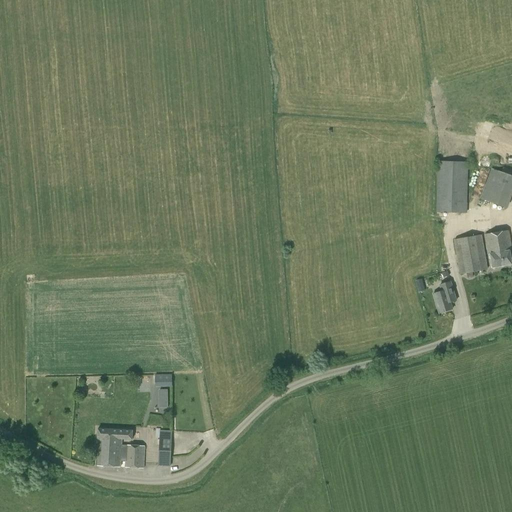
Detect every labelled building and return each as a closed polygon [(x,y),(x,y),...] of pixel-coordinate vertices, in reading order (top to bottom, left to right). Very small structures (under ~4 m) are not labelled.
[(468,162),(437,161),(436,213),(466,214),(466,203),(470,203),(470,195),(467,195),(468,162)] [(507,209),(511,192),(511,175),(492,169),(482,200),(507,209)] [(492,268),(511,265),(510,251),(511,251),(508,231),(484,235),(487,255),(490,255),(492,268)] [(453,240),(459,275),(466,274),(467,279),(473,278),(472,272),(487,270),(481,235),(453,240)] [(439,314),(452,309),(448,297),(454,295),(450,282),(439,286),(441,292),(433,295),(439,314)] [(172,374),(156,375),(156,387),(172,387),(172,374)] [(98,429),(98,444),(99,444),(97,466),(121,467),(121,462),(125,462),(125,467),(144,469),(145,446),(122,445),(122,439),(133,440),(133,431),(98,429)] [(171,467),(172,431),(160,431),(159,467),(171,467)]
